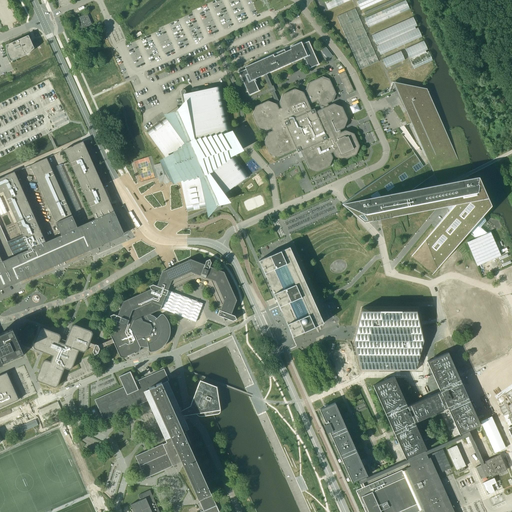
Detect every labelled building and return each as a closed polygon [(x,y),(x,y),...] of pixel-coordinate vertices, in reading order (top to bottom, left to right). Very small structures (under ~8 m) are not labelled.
[(351,0),(327,0),(324,1),(328,10),(351,0)] [(359,0),(357,1),(359,6),(360,10),(383,0),(359,0)] [(390,0),(363,12),(365,15),(397,0),(390,0)] [(364,19),(367,24),(368,27),(409,9),(405,0),(364,19)] [(378,61),(374,51),(355,8),(337,17),(360,69),(378,61)] [(87,14),(76,18),(81,29),(92,24),(87,14)] [(413,17),(409,19),(372,35),(376,44),(378,43),(379,45),(377,46),(381,55),(422,37),(418,28),(416,29),(415,27),(417,26),(413,17)] [(28,35),(22,38),(6,45),(6,46),(7,53),(10,62),(28,54),(34,49),(34,48),(28,35)] [(278,157),(294,150),(296,149),(298,152),(301,151),(302,153),(304,159),(306,163),(308,169),(311,170),(317,172),(320,171),(323,169),(326,168),(329,166),(330,164),(333,158),(330,153),(333,152),(335,157),(340,158),(344,160),(350,157),(356,155),(358,150),(359,146),(357,140),(354,134),(351,133),(345,130),(340,133),(339,130),(344,128),(347,119),(342,107),(333,104),(328,106),(327,103),(332,101),(332,100),(333,101),(336,93),(335,93),(330,80),(329,80),(330,79),(322,76),(322,77),(321,77),(309,82),(309,83),(308,83),(305,90),(306,91),(308,96),(305,97),(303,92),(295,89),(282,94),(279,103),(274,91),(275,91),(273,85),(272,86),(265,72),(267,71),(267,73),(290,63),(289,61),(295,59),(295,61),(304,57),(309,68),(319,64),(308,41),(302,44),(301,42),(289,47),(290,49),(285,52),(284,49),(244,67),(245,69),(239,72),(249,95),(259,91),(254,79),(262,76),(261,74),(262,73),(269,87),(267,88),(270,93),(271,93),(276,104),(268,101),(256,106),(252,115),(258,127),(266,130),(271,128),(272,131),(267,133),(264,142),(270,154),(278,157)] [(410,60),(412,65),(414,69),(432,60),(428,52),(426,53),(425,51),(428,50),(424,41),(405,49),(409,58),(412,57),(412,59),(410,60)] [(325,45),(320,49),(328,59),(333,56),(325,45)] [(401,51),(397,53),(382,59),(386,68),(405,60),(401,51)] [(340,74),(348,93),(354,91),(345,71),(340,74)] [(468,232),(482,214),(489,206),(486,198),(477,177),(466,179),(412,189),(434,175),(458,160),(427,89),(393,82),(429,163),(423,166),(415,154),(367,186),(341,203),(354,215),(363,222),(448,205),(449,208),(450,210),(410,258),(431,277),(468,232)] [(227,135),(231,134),(221,86),(186,94),(185,91),(185,90),(184,90),(184,89),(183,89),(182,90),(181,90),(181,91),(181,92),(186,115),(184,116),(183,112),(172,117),(174,120),(172,121),(171,122),(167,117),(167,116),(146,131),(147,131),(178,174),(180,174),(181,180),(187,211),(187,212),(208,207),(207,207),(206,200),(213,199),(213,200),(214,200),(215,200),(216,200),(216,199),(216,198),(216,197),(222,193),(222,194),(248,176),(232,153),(232,154),(231,154),(227,135)] [(350,106),(353,114),(360,110),(357,103),(350,106)] [(118,220),(114,210),(112,207),(109,199),(83,142),(64,150),(96,219),(77,227),(47,158),(30,165),(61,235),(55,238),(46,242),(14,172),(0,178),(0,290),(19,282),(90,250),(109,242),(125,235),(118,220)] [(475,238),(467,242),(477,266),(501,256),(490,232),(487,233),(480,227),(486,221),(482,214),(468,232),(475,238)] [(269,256),(259,260),(278,304),(292,337),(293,336),(293,338),(309,331),(308,329),(323,323),(317,308),(314,303),(289,247),(269,256)] [(35,341),(33,346),(34,349),(40,351),(40,350),(53,355),(50,361),(46,360),(43,361),(36,378),(38,381),(55,387),(57,386),(64,368),(67,369),(69,370),(72,368),(73,366),(79,350),(84,352),(86,351),(88,346),(94,348),(93,351),(94,355),(95,355),(98,353),(100,349),(105,346),(107,345),(114,342),(117,349),(117,350),(117,349),(120,356),(124,358),(128,356),(130,355),(133,353),(135,352),(135,353),(139,351),(141,347),(140,346),(142,347),(143,347),(144,347),(145,347),(147,347),(148,347),(149,349),(149,350),(150,351),(151,351),(152,351),(153,350),(154,350),(155,350),(156,349),(157,349),(159,348),(160,348),(161,347),(162,346),(163,345),(164,344),(164,343),(165,342),(166,341),(167,340),(167,339),(168,338),(168,337),(168,336),(169,334),(169,333),(169,332),(169,331),(169,329),(169,328),(169,327),(169,326),(168,324),(168,323),(168,322),(167,321),(166,320),(166,319),(165,318),(164,317),(163,316),(163,315),(162,315),(162,314),(161,314),(160,315),(159,316),(157,318),(156,317),(155,316),(153,316),(150,314),(160,309),(196,322),(203,303),(168,291),(168,290),(169,287),(171,288),(191,280),(196,282),(204,285),(210,287),(218,306),(221,307),(220,310),(218,315),(233,321),(233,320),(236,319),(235,316),(231,314),(237,300),(224,272),(210,266),(211,262),(210,259),(209,259),(206,261),(205,264),(195,261),(190,259),(173,267),(166,270),(162,271),(157,286),(153,284),(149,286),(150,289),(122,301),(118,313),(117,315),(113,314),(110,315),(111,319),(115,320),(110,335),(112,339),(105,342),(103,343),(98,345),(95,344),(89,342),(93,333),(91,331),(74,324),(72,326),(65,344),(59,342),(61,337),(60,334),(42,328),(40,329),(35,341),(35,340),(35,341)] [(353,340),(352,344),(360,371),(379,371),(379,370),(400,370),(400,371),(415,371),(422,342),(424,337),(423,333),(422,327),(421,326),(419,314),(419,312),(418,307),(362,307),(357,326),(355,334),(353,340)] [(0,406),(18,398),(6,372),(0,374),(0,366),(3,365),(2,363),(4,362),(24,353),(13,328),(10,330),(0,334),(0,406)] [(405,459),(407,458),(410,466),(405,468),(406,470),(402,471),(402,470),(401,470),(401,471),(364,486),(361,478),(367,475),(365,470),(335,402),(329,405),(324,407),(319,409),(326,424),(325,425),(324,426),(327,432),(328,431),(329,431),(352,482),(358,480),(362,488),(356,490),(365,511),(416,511),(419,511),(420,511),(420,510),(424,509),(424,511),(456,511),(453,505),(451,506),(431,461),(434,459),(440,474),(451,469),(443,450),(432,454),(433,458),(431,459),(430,457),(428,458),(424,450),(426,449),(414,422),(447,407),(459,434),(461,434),(463,438),(468,436),(481,465),(475,467),(480,479),(490,474),(491,476),(506,469),(506,468),(500,454),(484,461),(485,463),(483,464),(469,430),(476,427),(480,425),(469,398),(461,382),(448,352),(427,361),(440,391),(411,404),(407,406),(406,403),(394,376),(373,385),(405,459)] [(185,430),(189,429),(185,419),(188,418),(186,416),(185,415),(196,413),(197,414),(197,415),(198,416),(199,416),(200,416),(201,416),(202,416),(214,414),(218,414),(218,413),(219,413),(220,412),(220,411),(220,410),(218,397),(219,397),(217,387),(200,380),(199,381),(192,399),(190,406),(181,411),(168,381),(169,380),(168,379),(166,379),(166,378),(163,371),(163,370),(157,373),(149,377),(146,378),(139,381),(135,383),(130,371),(119,376),(124,388),(122,389),(95,400),(104,421),(140,402),(147,399),(149,403),(165,439),(165,440),(166,442),(163,444),(163,443),(160,445),(135,456),(146,479),(148,477),(178,463),(182,461),(198,499),(199,498),(200,500),(200,501),(200,502),(201,503),(202,504),(204,510),(199,511),(219,511),(211,493),(189,443),(190,443),(191,443),(185,430)] [(504,389),(503,390),(501,392),(499,393),(500,394),(497,396),(498,397),(496,398),(497,401),(495,402),(504,422),(506,425),(511,439),(511,383),(511,384),(511,385),(507,387),(506,388),(504,389)] [(63,414),(58,402),(39,410),(44,422),(63,414)] [(360,411),(367,407),(365,402),(358,405),(360,411)] [(14,429),(16,433),(16,434),(38,425),(37,423),(36,419),(14,429)] [(469,465),(473,463),(466,449),(465,449),(463,444),(460,445),(469,465)] [(464,467),(466,466),(456,445),(447,449),(456,470),(458,469),(459,472),(465,469),(464,467)] [(494,477),(483,482),(487,493),(494,490),(491,484),(496,482),(494,477)] [(136,502),(130,504),(133,511),(159,511),(155,501),(150,490),(138,495),(140,500),(139,500),(136,502)] [(472,511),(469,503),(459,507),(460,511),(472,511)]
